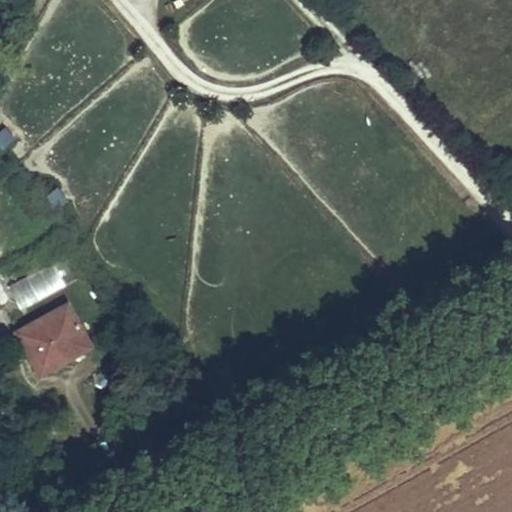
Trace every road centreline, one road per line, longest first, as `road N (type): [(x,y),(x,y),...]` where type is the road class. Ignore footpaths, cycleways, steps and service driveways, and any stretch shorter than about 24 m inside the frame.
road 1 (primary): [(511,310),(154,511)]
road 2 (track): [(307,0),(511,212)]
